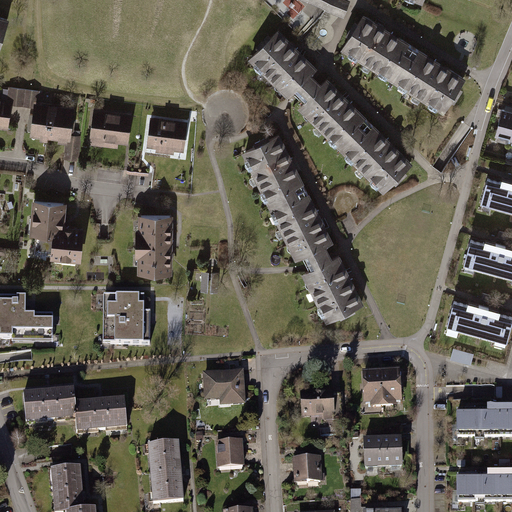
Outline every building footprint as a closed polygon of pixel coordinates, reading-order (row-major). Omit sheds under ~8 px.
[(349,1),(345,0),(303,0),(343,16),(349,1)] [(0,59),(12,25),(0,20),(0,59)] [(393,85),(414,50),(366,20),(344,54),(393,85)] [(250,59),(288,97),(293,92),(311,74),(316,68),(278,31),(250,59)] [(445,117),(467,83),(414,50),(393,85),(445,117)] [(296,94),(303,102),(321,84),(316,78),(311,74),(293,92),(296,94)] [(339,147),(368,118),(327,78),(321,84),(303,102),(298,107),(339,147)] [(13,101),(12,107),(37,110),(37,105),(41,106),(42,93),(10,89),(8,101),(13,101)] [(8,101),(0,99),(0,130),(9,132),(12,107),(13,101),(8,101)] [(41,106),(37,105),(37,110),(33,136),(47,138),(51,107),(41,106)] [(77,111),(51,107),(47,138),(61,140),(61,144),(69,145),(67,160),(81,162),(84,138),(74,136),(77,111)] [(511,111),(510,111),(502,109),(493,139),(511,144),(511,111)] [(131,120),(95,116),(90,147),(127,152),(131,120)] [(385,193),(414,164),(368,118),(339,147),(385,193)] [(193,125),(151,119),(147,153),(188,159),(193,125)] [(281,139),(245,157),(272,212),(309,194),(281,139)] [(132,171),(130,184),(152,187),(154,174),(132,171)] [(498,190),(485,186),(478,209),(511,218),(511,185),(500,182),(498,190)] [(309,194),(272,212),(297,264),(306,260),(330,248),(334,246),(309,194)] [(70,204),(35,202),(33,236),(56,238),(55,262),(84,264),(86,231),(68,230),(70,204)] [(177,274),(177,216),(139,217),(139,275),(177,274)] [(481,251),(468,248),(461,270),(511,284),(511,253),(483,245),(481,251)] [(330,248),(306,260),(308,265),(312,273),(336,261),(333,255),(330,248)] [(364,307),(340,259),(336,261),(312,273),(304,277),(328,325),(364,307)] [(219,274),(203,273),(202,294),(219,295),(219,274)] [(151,298),(109,299),(111,346),(152,345),(151,298)] [(22,303),(0,301),(0,334),(49,336),(49,316),(21,315),(22,303)] [(464,312),(451,308),(445,331),(504,347),(510,325),(498,321),(499,315),(466,306),(464,312)] [(474,355),(454,349),(451,359),(471,365),(474,355)] [(399,372),(380,373),(382,412),(401,411),(399,372)] [(380,373),(360,375),(363,413),(382,412),(380,373)] [(245,374),(203,377),(205,404),(221,402),(221,409),(247,407),(245,374)] [(80,424),(79,409),(77,393),(25,397),(28,429),(80,424)] [(339,393),(298,395),(299,420),(340,419),(339,393)] [(125,405),(79,409),(80,424),(81,437),(128,433),(125,405)] [(486,417),(476,417),(477,442),(511,441),(511,411),(486,412),(486,417)] [(456,418),(456,442),(477,442),(476,417),(456,418)] [(400,440),(380,441),(380,471),(401,470),(400,440)] [(380,441),(361,441),(362,471),(380,471),(380,441)] [(246,444),(217,445),(218,471),(247,470),(246,444)] [(181,448),(150,451),(154,509),(186,506),(181,448)] [(319,460),(292,461),(294,490),(321,488),(319,460)] [(83,511),(82,474),(54,475),(55,511),(83,511)] [(486,482),(477,482),(477,507),(511,506),(511,476),(486,477),(486,482)] [(456,482),(456,507),(477,507),(477,482),(456,482)] [(361,491),(351,491),(351,501),(361,501),(361,491)] [(353,501),(353,511),(362,511),(362,501),(353,501)]
